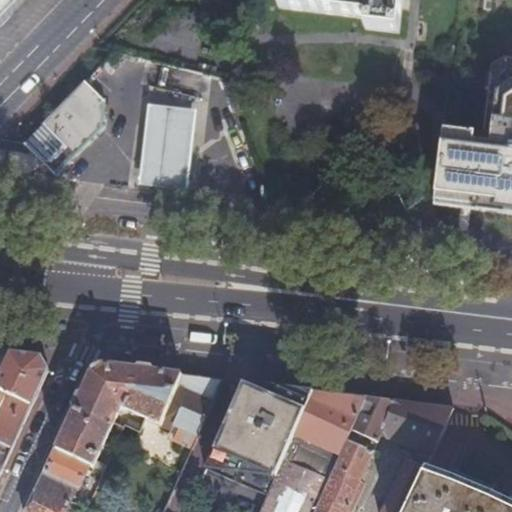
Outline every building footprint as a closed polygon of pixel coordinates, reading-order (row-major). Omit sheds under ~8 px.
[(0,0),(0,27),(26,0),(0,0)] [(280,0),(280,9),(365,18),(364,28),(398,31),(401,0),(280,0)] [(108,73),(126,56),(114,55),(102,67),(108,73)] [(483,136),(442,130),(433,201),(511,211),(511,66),(505,66),(489,76),(483,136)] [(24,145),(56,176),(101,129),(106,102),(85,82),(24,145)] [(141,187),(185,192),(195,112),(150,107),(141,187)] [(0,373),(10,353),(0,352),(0,373)] [(0,473),(48,370),(40,357),(10,353),(0,373),(0,473)] [(183,375),(104,365),(90,372),(55,448),(89,464),(88,466),(92,467),(118,411),(124,415),(126,410),(144,419),(160,426),(162,421),(183,375)] [(197,436),(222,380),(183,375),(162,421),(160,426),(171,431),(173,426),(197,436)] [(228,414),(204,469),(267,496),(314,391),(242,382),(228,414)] [(351,431),(366,398),(341,395),(314,391),(267,496),(259,511),(314,511),(347,440),(351,431)] [(381,434),(414,448),(416,443),(433,450),(453,409),(410,403),(366,398),(351,431),(355,432),(377,442),(381,434)] [(197,437),(197,436),(173,426),(171,431),(176,433),(172,440),(191,449),(197,437)] [(355,432),(351,431),(347,440),(351,442),(355,432)] [(351,442),(347,440),(314,511),(350,511),(351,511),(350,511),(351,511),(355,506),(354,506),(364,484),(359,482),(372,452),(351,442)] [(414,448),(430,455),(433,450),(416,443),(414,448)] [(76,490),(88,466),(89,464),(55,448),(26,511),(64,511),(74,489),(76,490)] [(403,511),(423,471),(406,463),(382,511),(403,511)] [(511,511),(511,502),(501,497),(499,496),(494,494),(490,492),(471,484),(453,477),(446,474),(435,470),(432,469),(425,467),(423,471),(403,511),(511,511)]
